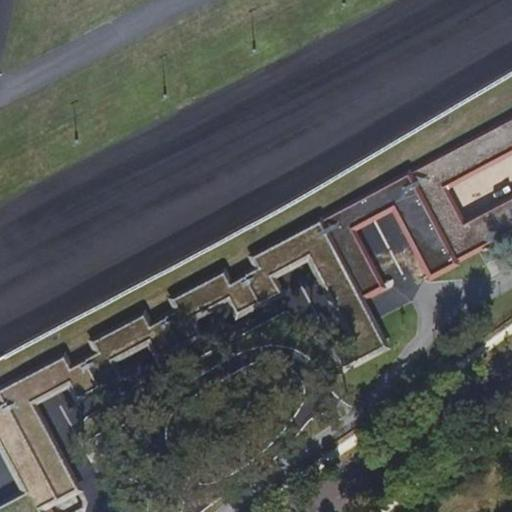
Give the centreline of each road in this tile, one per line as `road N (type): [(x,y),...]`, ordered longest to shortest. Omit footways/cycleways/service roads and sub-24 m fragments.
road 1 (unknown): [(0,318),(511,49)]
road 2 (unknown): [(189,511),(195,497),(162,453),(164,411),(245,358),(291,353),(306,366),(314,396),(353,417)]
road 3 (residential): [(317,511),(511,373)]
road 4 (unknown): [(195,497),(236,479),(281,442),(314,396)]
